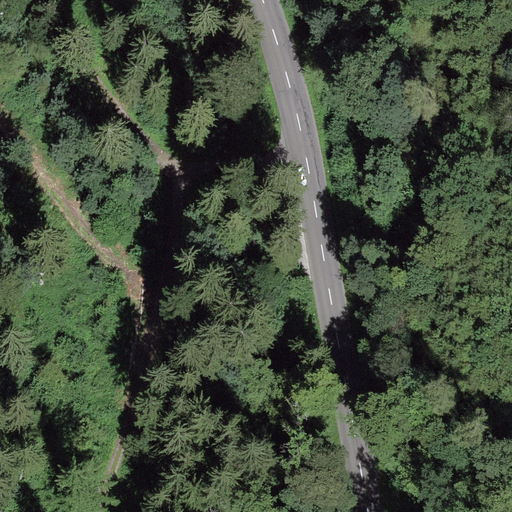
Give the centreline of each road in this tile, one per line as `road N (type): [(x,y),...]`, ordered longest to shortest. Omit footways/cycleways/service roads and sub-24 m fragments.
road 1 (tertiary): [(255,0),(306,165),(365,511)]
road 2 (track): [(188,170),(131,418),(81,511)]
road 3 (track): [(306,165),(188,170),(108,100),(48,0)]
